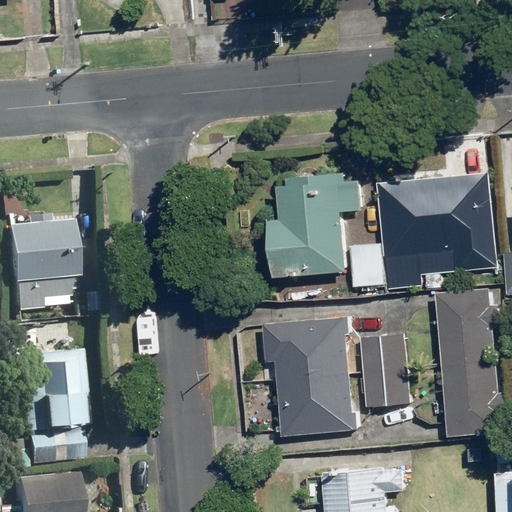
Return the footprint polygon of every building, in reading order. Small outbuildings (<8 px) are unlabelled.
[(381,181),(387,256),(456,250),(458,270),(502,266),(493,171),(381,181)] [(274,218),(280,277),(353,270),(347,210),(366,208),(363,180),(350,181),(349,172),(291,177),(292,182),(282,183),(286,217),(274,218)] [(67,214),(3,220),(12,308),(39,306),(38,296),(75,293),(67,214)] [(353,245),(357,285),(388,282),(384,242),(353,245)] [(440,290),(453,436),(506,431),(505,414),(511,413),(510,390),(503,390),(497,327),(504,326),(502,302),(494,303),(493,285),(440,290)] [(266,322),(269,361),(279,360),(285,435),(357,429),(347,316),(266,322)] [(362,336),(369,406),(414,402),(407,332),(362,336)] [(79,346),(14,352),(26,463),(83,457),(79,421),(87,421),(79,346)] [(325,472),(327,511),(391,511),(389,489),(407,488),(405,466),(325,472)] [(76,511),(73,469),(13,474),(16,511),(76,511)]
